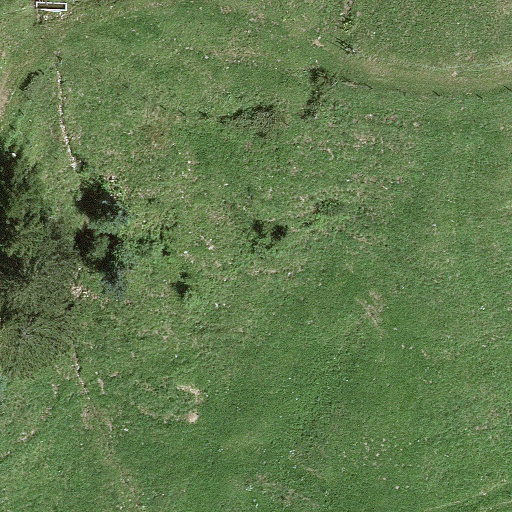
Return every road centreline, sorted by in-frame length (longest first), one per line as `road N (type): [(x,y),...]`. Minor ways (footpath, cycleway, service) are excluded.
road 1 (track): [(238,0),(382,75),(511,68)]
road 2 (track): [(0,146),(34,81),(91,14),(129,0)]
